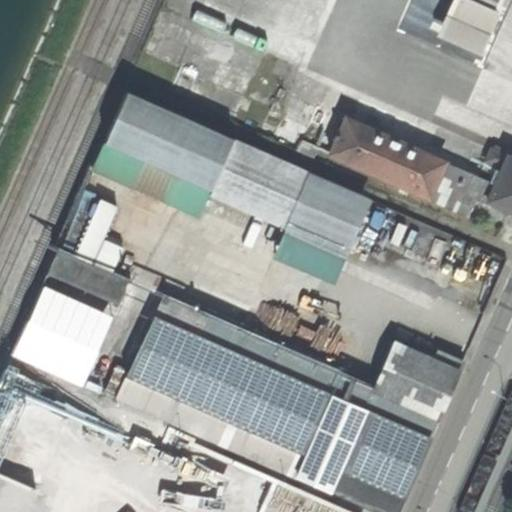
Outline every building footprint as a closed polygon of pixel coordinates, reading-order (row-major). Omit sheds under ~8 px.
[(499,12),(473,0),(452,0),(436,35),(480,55),(499,12)] [(286,222),(308,172),(125,91),(91,168),(161,199),(173,172),(286,222)] [(315,104),(299,140),(467,215),(476,195),(486,200),(493,184),(315,104)] [(501,168),(493,184),(486,200),(511,212),(511,156),(511,157),(490,147),(484,160),(501,168)] [(363,196),(308,172),(286,222),(341,246),(363,196)] [(56,248),(46,273),(150,318),(116,396),(381,511),(395,511),(438,416),(372,387),(56,248)] [(41,278),(10,349),(80,380),(112,309),(41,278)] [(417,336),(412,346),(426,353),(430,342),(417,336)] [(372,387),(438,416),(463,360),(436,349),(432,359),(392,342),(372,387)] [(109,511),(62,491),(52,511),(109,511)]
